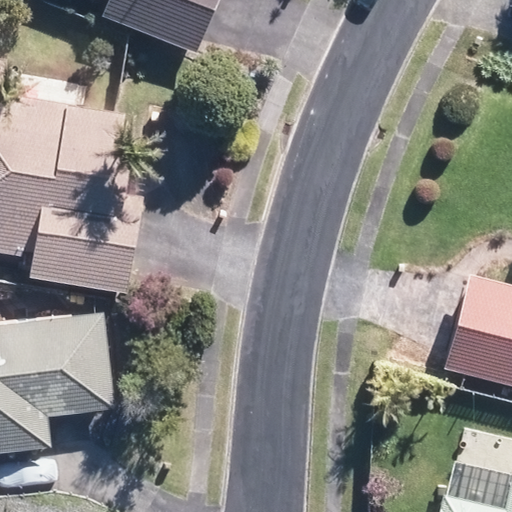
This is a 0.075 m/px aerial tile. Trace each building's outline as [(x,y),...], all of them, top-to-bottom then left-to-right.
[(117,0),(114,8),(202,45),(221,0),(117,0)] [(0,250),(32,256),(28,276),(117,291),(130,214),(104,209),(121,108),(0,87),(0,250)] [(511,276),(469,266),(444,364),(511,380),(511,276)] [(108,311),(0,322),(0,449),(44,445),(40,406),(118,398),(108,311)] [(511,511),(511,424),(459,412),(436,511),(511,511)]
